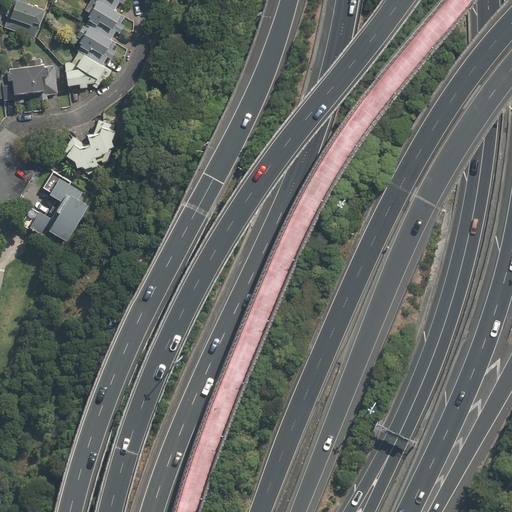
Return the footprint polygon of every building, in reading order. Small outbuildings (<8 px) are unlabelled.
[(8,0),(12,9),(6,25),(34,37),(45,9),(26,2),(24,0),(8,0)] [(90,16),(88,20),(86,23),(111,39),(116,30),(121,33),(125,25),(121,22),(124,17),(114,10),(97,0),(93,0),(85,13),(90,16)] [(97,0),(114,10),(119,1),(124,4),(126,0),(97,0)] [(81,41),(78,45),(76,48),(79,49),(101,64),(107,55),(111,58),(116,50),(111,48),(115,42),(111,39),(86,23),(76,38),(81,41)] [(79,49),(72,61),(66,62),(68,84),(95,81),(99,76),(106,79),(111,69),(101,64),(79,49)] [(2,69),(5,99),(14,98),(15,102),(23,101),(23,97),(38,95),(39,99),(47,98),(46,94),(56,93),(53,65),(44,66),(44,64),(41,64),(40,58),(28,60),(28,66),(25,66),(25,60),(12,62),(13,67),(2,69)] [(102,160),(109,159),(114,145),(112,139),(115,129),(113,128),(115,123),(99,118),(94,132),(88,134),(91,142),(98,162),(102,160)] [(76,166),(89,174),(95,171),(93,166),(98,164),(98,162),(91,142),(86,144),(72,135),(63,149),(67,151),(66,153),(74,159),(76,166)] [(88,203),(78,197),(82,190),(71,183),(72,181),(53,170),(43,187),(50,191),(49,193),(61,199),(57,209),(77,221),(88,203)] [(52,239),(57,232),(67,238),(77,221),(57,209),(51,217),(40,209),(39,211),(32,206),(21,223),(40,235),(41,232),(52,239)]
